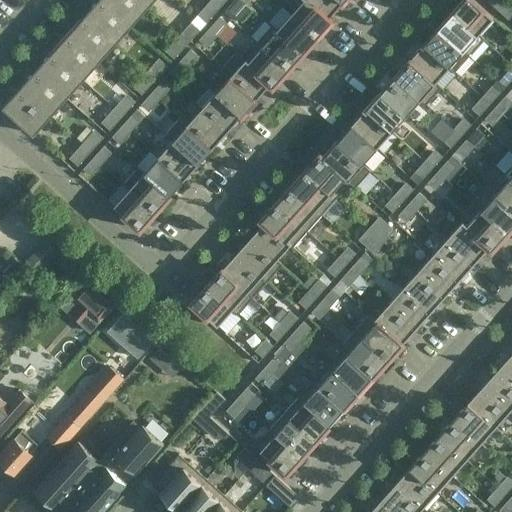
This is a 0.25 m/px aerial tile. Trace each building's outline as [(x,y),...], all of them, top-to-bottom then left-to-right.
[(115,43),(131,25),(102,0),(97,0),(84,15),(115,43)] [(147,7),(138,0),(102,0),(131,25),(147,7)] [(208,19),(219,7),(211,0),(210,0),(200,12),(208,19)] [(238,12),(246,2),(243,0),(234,0),(230,5),(238,12)] [(328,18),(308,0),(303,0),(291,14),(304,25),(317,37),(332,20),(329,17),(328,18)] [(340,0),(308,0),(328,18),(329,17),(343,2),(340,0)] [(494,17),(474,0),(462,0),(453,11),(484,39),(485,38),(479,33),(494,17)] [(511,14),(511,6),(505,0),(501,0),(495,7),(509,19),(511,14)] [(484,39),(453,11),(438,27),(469,55),(470,55),(484,39)] [(304,25),(291,14),(278,29),(273,24),(272,25),(303,53),(317,37),(304,25)] [(115,43),(84,15),(68,33),(99,61),(115,43)] [(226,25),(218,18),(209,28),(217,35),(226,25)] [(187,43),(198,31),(190,23),(179,36),(187,43)] [(303,53),(272,25),(257,41),(275,57),(288,69),(303,53)] [(469,55),(438,27),(424,43),(450,67),(455,71),(469,55)] [(209,44),(217,35),(209,28),(201,37),(209,44)] [(83,79),(99,61),(68,33),(52,51),(83,79)] [(176,55),(187,43),(179,36),(168,48),(176,55)] [(275,57),(257,41),(243,57),(271,83),(270,84),(272,86),(274,85),(288,69),(275,57)] [(450,67),(424,43),(409,59),(441,87),(442,86),(436,82),(450,67)] [(197,57),(189,50),(181,60),(188,67),(197,57)] [(83,79),(52,51),(36,69),(67,97),(83,79)] [(271,83),(243,57),(242,58),(244,60),(230,76),(256,99),(263,92),(266,94),(272,86),(270,84),(271,83)] [(155,79),(166,67),(157,59),(146,71),(155,79)] [(441,87),(409,59),(395,76),(426,104),(426,103),(441,87)] [(180,76),(188,67),(181,60),(172,70),(180,76)] [(511,77),(511,64),(503,73),(511,80),(511,77)] [(67,97),(36,69),(19,87),(51,115),(67,97)] [(144,91),(155,79),(146,71),(136,84),(144,91)] [(242,115),(256,99),(230,76),(216,92),(242,115)] [(425,105),(426,104),(395,76),(381,92),(406,115),(420,100),(425,105)] [(168,89),(160,83),(152,92),(159,99),(168,89)] [(493,84),(482,96),(490,103),(501,92),(493,84)] [(51,115),(19,87),(3,106),(34,133),(51,115)] [(151,109),(159,99),(152,92),(143,102),(151,109)] [(242,115),(216,92),(201,108),(227,131),(242,115)] [(406,115),(381,92),(366,108),(392,131),(406,115)] [(123,115),(134,103),(125,95),(115,107),(123,115)] [(511,103),(511,100),(506,95),(495,106),(503,114),(511,103)] [(490,103),(482,96),(472,108),(480,115),(490,103)] [(495,106),(485,118),(493,125),(503,114),(495,106)] [(112,127),(123,115),(115,107),(104,119),(112,127)] [(213,147),(227,131),(201,108),(187,124),(213,147)] [(392,131),(366,108),(352,124),(378,147),(392,131)] [(139,122),(131,115),(123,124),(130,131),(139,122)] [(464,117),(453,128),(461,135),(472,124),(464,117)] [(213,147),(187,124),(180,118),(166,134),(173,140),(198,163),(213,147)] [(432,130),(442,138),(451,127),(441,119),(432,130)] [(122,141),(130,131),(123,124),(114,134),(122,141)] [(378,147),(352,124),(337,140),(363,163),(378,147)] [(485,134),(477,127),(467,139),(475,146),(485,134)] [(443,140),(451,147),(461,135),(453,128),(443,140)] [(91,150),(102,138),(93,131),(82,143),(91,150)] [(467,139),(456,150),(464,158),(475,146),(467,139)] [(198,163),(173,140),(158,156),(184,180),(198,163)] [(363,163),(337,140),(331,147),(328,144),(320,154),(351,182),(356,186),(370,170),(363,163)] [(80,163),(91,150),(82,143),(71,155),(80,163)] [(110,154),(103,147),(94,157),(102,164),(110,154)] [(435,149),(425,160),(433,167),(443,156),(435,149)] [(351,182),(320,154),(305,170),(336,198),(351,182)] [(184,180),(158,156),(144,173),(169,196),(184,180)] [(93,173),(102,164),(94,157),(86,166),(93,173)] [(448,159),(437,171),(445,179),(456,167),(448,159)] [(414,172),(422,179),(433,167),(425,160),(414,172)] [(169,196),(144,173),(139,168),(124,184),(129,189),(155,212),(169,196)] [(336,198),(305,170),(291,186),(322,214),(336,198)] [(437,171),(427,183),(435,190),(445,179),(437,171)] [(511,179),(504,173),(490,189),(511,208),(511,179)] [(406,181),(396,192),(404,200),(414,188),(406,181)] [(322,214),(291,186),(276,202),(307,230),(322,214)] [(511,226),(511,208),(490,189),(488,186),(473,203),(481,210),(507,233),(511,226)] [(140,229),(155,212),(129,189),(114,205),(140,229)] [(385,204),(393,212),(404,200),(396,192),(385,204)] [(419,192),(408,203),(417,211),(427,199),(419,192)] [(307,230),(276,202),(262,218),(293,246),(307,230)] [(406,222),(417,211),(408,203),(398,215),(406,222)] [(507,233),(481,210),(468,224),(463,220),(462,222),(489,246),(488,247),(491,250),(492,249),(507,233)] [(377,234),(387,223),(379,216),(369,227),(377,234)] [(293,246),(262,218),(261,219),(264,222),(250,237),(281,265),(283,264),(277,259),(290,245),(292,247),(293,246)] [(489,246),(462,222),(447,238),(475,262),(481,255),(484,258),(491,250),(488,247),(489,246)] [(395,230),(387,223),(377,234),(385,241),(395,230)] [(366,246),(377,234),(369,227),(359,239),(366,246)] [(374,253),(385,241),(377,234),(366,246),(374,253)] [(281,265),(250,237),(236,253),(267,281),(281,265)] [(475,262),(447,238),(433,254),(460,278),(475,262)] [(59,252),(45,240),(24,264),(38,276),(59,252)] [(348,246),(338,257),(346,264),(356,253),(348,246)] [(267,281),(236,253),(221,270),(252,297),(254,296),(249,291),(261,277),(266,282),(267,281)] [(0,269),(8,277),(21,264),(11,254),(0,265),(0,269)] [(460,278),(433,254),(418,270),(446,295),(460,278)] [(361,256),(351,268),(359,275),(369,263),(361,256)] [(327,269),(335,276),(346,264),(338,257),(327,269)] [(351,268),(340,279),(348,286),(359,275),(351,268)] [(252,297),(221,270),(207,286),(238,314),(252,297)] [(431,311),(446,295),(418,270),(404,286),(431,311)] [(319,278),(309,289),(317,297),(327,285),(319,278)] [(86,282),(72,297),(99,321),(112,306),(86,282)] [(238,314),(207,286),(192,302),(218,325),(232,309),(237,314),(238,314)] [(431,311),(404,286),(389,302),(417,327),(431,311)] [(332,288),(322,300),(330,307),(340,295),(332,288)] [(298,301),(306,308),(317,297),(309,289),(298,301)] [(22,308),(27,303),(28,298),(26,294),(21,292),(16,292),(12,296),(12,304),(16,307),(22,308)] [(330,307),(322,300),(311,312),(319,319),(330,307)] [(417,327),(389,302),(375,319),(402,343),(417,327)] [(290,310),(280,321),(288,329),(299,317),(290,310)] [(125,311),(107,330),(125,346),(135,336),(147,347),(155,339),(142,327),(125,311)] [(402,343),(375,319),(369,314),(355,330),(362,336),(388,359),(402,343)] [(303,320),(293,332),(301,340),(311,328),(303,320)] [(270,333),(278,341),(288,329),(280,321),(270,333)] [(388,359),(362,336),(355,330),(341,346),(342,348),(373,376),(388,359)] [(293,332),(283,344),(291,351),(301,340),(293,332)] [(255,350),(263,357),(274,345),(266,338),(255,350)] [(171,359),(159,347),(151,356),(164,368),(171,359)] [(373,376),(342,348),(328,364),(359,392),(373,376)] [(511,354),(511,353),(497,370),(511,383),(511,354)] [(276,354),(265,366),(273,373),(284,362),(276,354)] [(359,392),(328,364),(313,380),(344,408),(359,392)] [(60,448),(123,377),(109,365),(47,436),(60,448)] [(273,373),(265,366),(255,378),(263,385),(273,373)] [(511,408),(511,383),(497,370),(482,386),(510,410),(511,408)] [(330,424),(344,408),(313,380),(299,396),(330,424)] [(510,410),(482,386),(468,402),(495,427),(510,410)] [(247,387),(237,398),(245,405),(255,394),(247,387)] [(0,434),(32,400),(19,389),(8,402),(0,395),(0,434)] [(330,424),(299,396),(284,413),(315,440),(330,424)] [(237,398),(226,410),(234,417),(245,405),(237,398)] [(495,427),(468,402),(453,418),(481,443),(495,427)] [(315,440),(284,413),(270,428),(301,456),(315,440)] [(230,434),(211,417),(203,426),(221,443),(230,434)] [(481,443),(453,418),(439,434),(466,459),(481,443)] [(136,474),(164,443),(143,424),(141,427),(134,421),(99,459),(79,441),(34,491),(55,509),(58,506),(65,511),(64,511),(102,511),(127,484),(112,471),(121,461),(136,474)] [(301,456),(270,428),(255,445),(286,473),(301,456)] [(31,452),(38,444),(22,429),(0,453),(0,459),(16,474),(34,455),(31,452)] [(466,459),(439,434),(424,451),(452,475),(466,459)] [(257,458),(244,447),(236,456),(248,467),(257,458)] [(452,475),(424,451),(410,467),(437,491),(452,475)] [(160,493),(179,510),(207,478),(179,453),(152,483),(161,491),(160,493)] [(270,469),(257,458),(248,467),(261,479),(270,469)] [(437,491),(410,467),(395,483),(423,508),(437,491)] [(266,484),(292,507),(301,497),(275,474),(266,484)] [(505,494),(511,486),(511,479),(508,475),(497,487),(505,494)] [(207,478),(179,510),(181,511),(208,511),(225,494),(207,478)] [(418,511),(423,508),(395,483),(381,499),(395,511),(418,511)] [(487,499),(495,506),(505,494),(497,487),(487,499)] [(240,511),(243,510),(225,494),(208,511),(240,511)] [(511,499),(510,498),(499,510),(502,511),(511,511),(511,499)] [(395,511),(381,499),(369,511),(395,511)] [(27,511),(14,501),(5,511),(27,511)]
